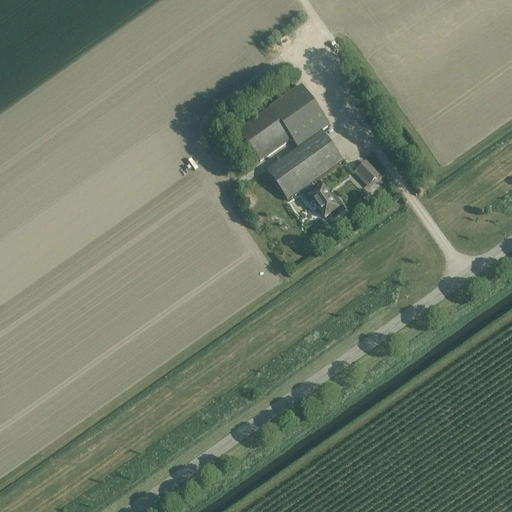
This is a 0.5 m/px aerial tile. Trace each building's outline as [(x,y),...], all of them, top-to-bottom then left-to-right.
[(279,39),(282,44),(290,39),(288,34),(279,39)] [(288,201),(343,162),(322,132),(330,127),(301,86),(238,131),(261,161),(292,139),(299,149),(267,171),(288,201)] [(334,137),(341,132),(339,128),(331,133),(334,137)] [(345,180),(353,175),(344,163),(337,167),(345,180)] [(354,173),(355,174),(357,172),(370,185),(379,176),(365,163),(354,173)] [(313,202),(325,219),(338,210),(323,188),(316,194),(312,189),(302,196),(309,205),(313,202)] [(239,199),(248,203),(251,195),(243,191),(239,199)] [(297,213),(304,227),(317,221),(310,207),(297,213)]
